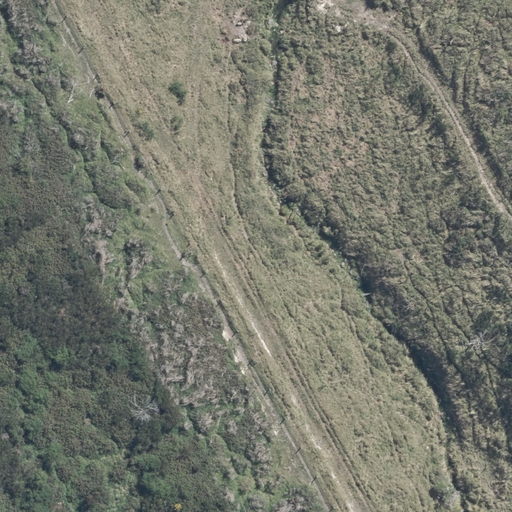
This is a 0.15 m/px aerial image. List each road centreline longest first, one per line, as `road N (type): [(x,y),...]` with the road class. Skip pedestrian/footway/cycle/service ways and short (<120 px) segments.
road 1 (track): [(511,216),(412,39),(333,0)]
road 2 (track): [(206,0),(190,111),(173,146)]
